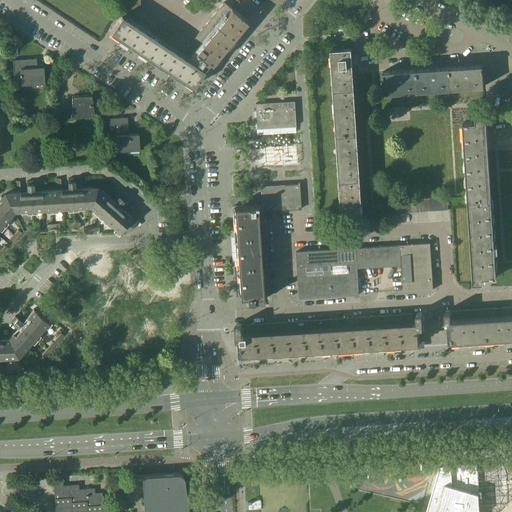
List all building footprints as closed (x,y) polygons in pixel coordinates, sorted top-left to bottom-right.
[(140,7),(139,0),(119,0),(120,15),(109,31),(110,32),(192,86),(204,69),(205,70),(211,63),(211,64),(212,63),(246,21),(247,21),(231,8),(223,2),(223,3),(186,47),(136,13),(139,7),(140,7)] [(349,48),(341,48),(331,49),(342,214),(362,213),(362,201),(359,201),(350,65),(353,65),(352,56),(349,56),(349,48)] [(12,59),(14,85),(44,83),(43,64),(36,64),(36,58),(12,59)] [(469,65),(462,66),(449,67),(450,89),(482,86),(482,87),(484,87),(482,65),(481,65),(469,66),(469,65)] [(436,68),(430,68),(416,69),(418,91),(450,89),(449,67),(436,68)] [(403,70),(396,70),(396,71),(384,71),(383,71),(384,93),(386,93),(418,91),(416,69),(403,70)] [(71,116),(94,115),(91,95),(82,96),(82,93),(79,93),(79,96),(71,96),(71,104),(69,104),(69,108),(63,108),(64,120),(71,119),(71,116)] [(294,101),(255,103),(255,104),(256,104),(256,111),(255,111),(256,128),(295,126),(294,108),(293,108),(293,102),(294,102),(294,101)] [(472,122),(463,123),(463,124),(468,202),(491,200),(486,122),(486,116),(472,117),(472,122)] [(123,118),(108,118),(109,146),(116,146),(117,151),(139,150),(138,134),(124,134),(123,118)] [(296,146),(258,148),(259,166),(297,164),(296,146)] [(90,206),(96,190),(92,188),(92,186),(85,187),(81,187),(81,190),(74,190),(74,178),(67,179),(68,190),(61,191),(61,188),(57,188),(51,189),(52,209),(90,206)] [(51,189),(44,189),(40,190),(40,192),(33,193),(33,181),(26,181),(27,193),(20,193),(20,191),(16,191),(9,191),(9,193),(6,195),(14,211),(52,209),(51,189)] [(286,184),(274,185),(275,210),(288,209),(286,184)] [(299,184),(286,184),(288,209),(300,209),(300,208),(299,201),(300,201),(299,184)] [(274,185),(260,186),(261,204),(263,204),(263,211),(275,210),(274,185)] [(109,196),(115,189),(113,186),(106,194),(109,196)] [(117,207),(125,198),(120,194),(112,203),(107,198),(109,196),(106,194),(101,189),(99,191),(96,190),(90,206),(119,232),(122,228),(134,215),(126,208),(122,212),(117,207)] [(0,227),(14,211),(6,195),(2,197),(1,195),(0,196),(0,227)] [(496,275),(493,230),(491,200),(468,202),(473,277),(473,283),(487,282),(487,277),(496,276),(496,275)] [(253,205),(243,206),(243,205),(232,206),(237,282),(238,297),(246,296),(246,301),(249,301),(251,305),(258,304),(258,300),(263,300),(263,298),(266,298),(266,294),(269,294),(263,211),(263,204),(261,204),(256,205),(256,203),(253,204),(253,205)] [(127,232),(139,219),(134,215),(122,228),(127,232)] [(17,238),(14,234),(9,239),(13,243),(17,238)] [(430,243),(400,245),(401,265),(403,292),(433,290),(430,243)] [(400,245),(356,248),(357,268),(401,265),(400,245)] [(359,294),(357,268),(356,248),(296,251),(299,298),(359,294)] [(120,260),(105,281),(85,267),(83,268),(74,281),(89,291),(90,294),(87,298),(80,293),(74,302),(77,304),(81,316),(91,324),(95,338),(122,357),(145,350),(166,321),(159,317),(177,292),(169,287),(165,292),(159,288),(148,305),(135,296),(149,277),(124,259),(120,260)] [(159,315),(162,318),(176,304),(173,301),(159,315)] [(511,306),(502,307),(445,311),(445,322),(451,322),(452,341),(511,336),(511,306)] [(24,324),(22,322),(15,316),(10,321),(19,328),(15,334),(13,332),(8,337),(16,354),(19,352),(21,353),(48,322),(33,309),(29,314),(25,310),(22,313),(28,318),(24,324)] [(412,313),(368,316),(246,324),(247,331),(243,331),(242,324),(236,325),(237,345),(242,344),(243,354),(419,343),(419,333),(424,333),(422,313),(416,313),(416,320),(413,320),(412,313)] [(0,340),(0,358),(13,357),(12,355),(16,354),(8,337),(1,338),(1,341),(0,340)] [(53,342),(47,348),(50,351),(55,344),(53,342)] [(47,348),(41,355),(44,357),(50,351),(47,348)] [(31,367),(25,373),(27,376),(34,369),(31,367)] [(439,466),(425,511),(496,511),(508,502),(507,475),(501,462),(439,466)] [(198,511),(198,509),(188,509),(184,479),(184,478),(183,477),(183,476),(182,475),(181,474),(180,474),(179,473),(178,473),(177,473),(144,475),(146,511),(198,511)] [(93,488),(78,488),(78,484),(62,485),(62,480),(53,481),(54,511),(102,511),(101,492),(94,493),(93,488)]
